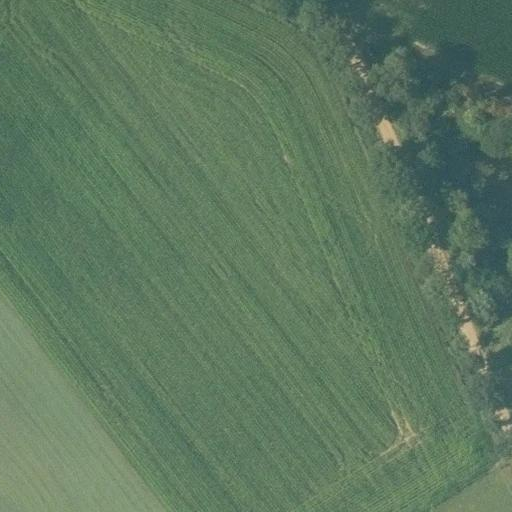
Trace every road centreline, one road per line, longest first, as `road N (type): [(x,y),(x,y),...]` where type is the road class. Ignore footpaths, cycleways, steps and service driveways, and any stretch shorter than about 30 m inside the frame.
road 1 (track): [(511,438),(362,76),(321,14),(291,0)]
road 2 (track): [(321,14),(511,109)]
